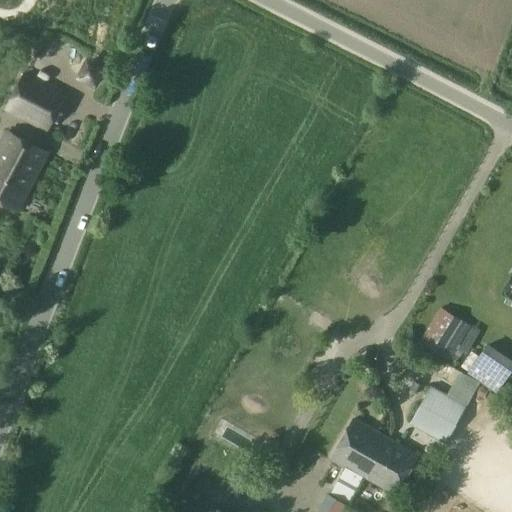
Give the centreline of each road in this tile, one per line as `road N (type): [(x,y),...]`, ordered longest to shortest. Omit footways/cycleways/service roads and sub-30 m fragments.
road 1 (unclassified): [(0,447),(167,0)]
road 2 (unclassified): [(511,129),(263,0)]
